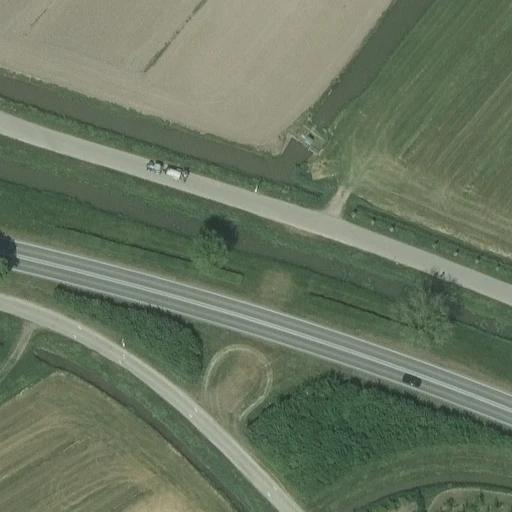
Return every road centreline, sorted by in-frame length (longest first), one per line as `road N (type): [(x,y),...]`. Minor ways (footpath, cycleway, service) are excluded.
road 1 (unclassified): [(511,297),(306,216),(0,125)]
road 2 (trunk): [(511,411),(164,294),(0,255)]
road 3 (unclassified): [(287,511),(122,358),(0,305)]
